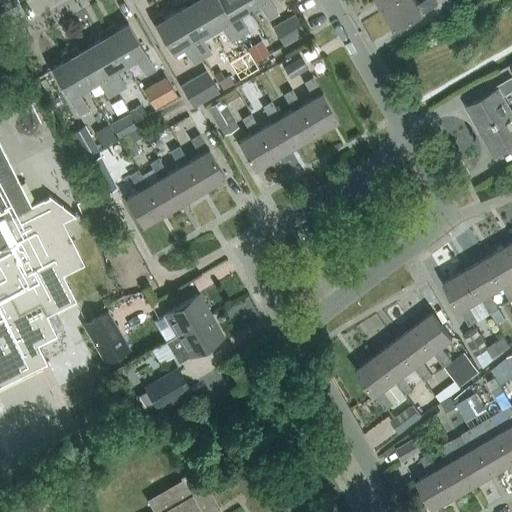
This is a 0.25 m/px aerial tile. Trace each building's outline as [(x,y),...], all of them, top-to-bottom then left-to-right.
[(201,36),(211,30),(193,0),(183,0),(186,4),(175,11),(202,58),(211,53),(201,36)] [(193,0),(211,30),(221,24),(231,41),(240,36),(218,0),(193,0)] [(249,8),(244,0),(218,0),(240,36),(249,31),(239,14),(249,8)] [(244,0),(249,8),(259,2),(269,19),(278,13),(270,0),(244,0)] [(424,0),(417,4),(415,0),(396,0),(383,7),(395,29),(423,14),(423,13),(438,4),(435,0),(424,0)] [(193,63),(202,58),(175,11),(164,18),(161,13),(153,17),(173,52),(184,46),(193,63)] [(271,25),(282,45),(303,32),(292,13),(271,25)] [(113,24),(106,28),(126,63),(136,58),(146,75),(155,69),(128,22),(116,29),(113,24)] [(98,33),(101,38),(90,44),(117,92),(126,86),(116,69),(126,63),(106,28),(98,33)] [(108,97),(117,92),(90,44),(79,51),(76,46),(68,50),(88,85),(98,80),(108,97)] [(264,45),(250,52),(252,56),(255,61),(269,53),(264,45)] [(68,50),(60,55),(63,60),(52,67),(79,114),(88,108),(78,91),(88,85),(68,50)] [(290,78),(308,67),(301,57),(284,67),(290,78)] [(194,75),(181,83),(193,105),(219,90),(213,79),(201,86),(194,75)] [(313,97),(301,104),(317,131),(338,119),(322,91),(322,92),(313,76),(304,81),(313,97)] [(466,106),(480,131),(511,112),(511,111),(503,96),(511,90),(511,76),(494,87),(496,89),(466,106)] [(168,79),(145,92),(154,108),(177,95),(168,79)] [(292,109),(280,116),(297,143),(317,131),(301,104),(292,88),(283,93),(292,109)] [(224,134),(237,125),(221,97),(207,106),(224,134)] [(271,100),(262,105),(272,121),(259,128),(276,156),(297,143),(280,116),(271,100)] [(140,102),(128,108),(134,119),(146,112),(140,102)] [(211,129),(199,108),(189,114),(201,135),(211,129)] [(255,168),(276,156),(259,128),(250,112),(242,117),(251,133),(238,140),(255,168)] [(511,112),(480,131),(494,155),(511,144),(511,112)] [(116,137),(108,123),(94,131),(103,145),(116,137)] [(72,132),(85,156),(99,149),(86,125),(72,132)] [(143,134),(139,126),(128,132),(133,140),(143,134)] [(157,133),(161,139),(171,133),(167,127),(157,133)] [(200,154),(188,161),(204,188),(225,176),(209,148),(208,149),(199,133),(191,138),(200,154)] [(0,383),(36,366),(35,363),(43,359),(48,368),(50,367),(38,343),(56,334),(55,332),(55,333),(45,314),(74,299),(61,273),(83,262),(62,221),(73,215),(74,216),(75,215),(49,194),(48,195),(49,196),(31,205),(0,142),(0,383)] [(170,150),(179,166),(168,173),(184,200),(204,188),(188,161),(179,145),(170,150)] [(105,193),(116,187),(99,156),(89,161),(105,193)] [(159,178),(147,184),(164,212),(184,200),(168,173),(158,157),(150,162),(159,178)] [(164,212),(147,184),(138,169),(132,160),(119,167),(125,177),(129,174),(139,190),(127,197),(143,224),(164,212)] [(84,217),(95,212),(87,197),(76,203),(84,217)] [(486,257),(502,285),(511,302),(511,282),(510,280),(511,279),(511,255),(506,245),(486,257)] [(490,292),(502,285),(486,257),(465,270),(481,297),(490,313),(491,312),(497,323),(505,318),(490,292)] [(469,325),(478,320),(469,304),(481,297),(465,270),(444,282),(460,310),(460,309),(469,325)] [(166,312),(178,333),(210,314),(198,293),(166,312)] [(108,310),(84,325),(99,351),(123,337),(108,310)] [(459,386),(479,371),(464,350),(452,360),(441,346),(453,337),(434,311),(414,326),(433,352),(444,366),(459,386)] [(179,361),(223,336),(210,314),(178,333),(167,340),(179,361)] [(395,340),(414,366),(425,380),(433,374),(422,360),(433,352),(414,326),(395,340)] [(487,348),(475,327),(463,334),(475,355),(487,348)] [(494,359),(510,346),(504,336),(487,346),(487,348),(494,359)] [(376,355),(395,380),(406,395),(414,389),(403,374),(414,366),(395,340),(376,355)] [(384,388),(395,380),(376,355),(356,369),(375,395),(376,395),(386,409),(395,403),(384,388)] [(186,381),(180,370),(146,390),(155,405),(188,386),(187,382),(186,381)] [(395,380),(384,388),(395,403),(406,395),(395,380)] [(441,402),(451,394),(446,387),(436,394),(441,402)] [(467,397),(468,398),(477,415),(487,409),(477,392),(467,397)] [(497,398),(511,423),(511,424),(500,431),(511,451),(511,403),(506,393),(497,398)] [(441,402),(447,412),(457,406),(451,396),(441,402)] [(400,433),(421,417),(412,404),(390,420),(400,433)] [(511,461),(511,451),(500,431),(491,416),(482,421),(492,436),(480,443),(496,471),(511,461)] [(81,428),(46,445),(51,455),(86,437),(81,428)] [(471,449),(459,456),(475,483),(496,471),(480,443),(470,428),(462,433),(471,449)] [(403,460),(424,448),(417,436),(396,448),(403,460)] [(450,440),(441,445),(450,461),(438,468),(454,495),(475,483),(459,456),(450,440)] [(454,495),(438,468),(429,452),(420,457),(429,473),(417,480),(433,507),(454,495)] [(211,511),(221,507),(198,467),(181,476),(183,478),(148,498),(156,511),(211,511)]
